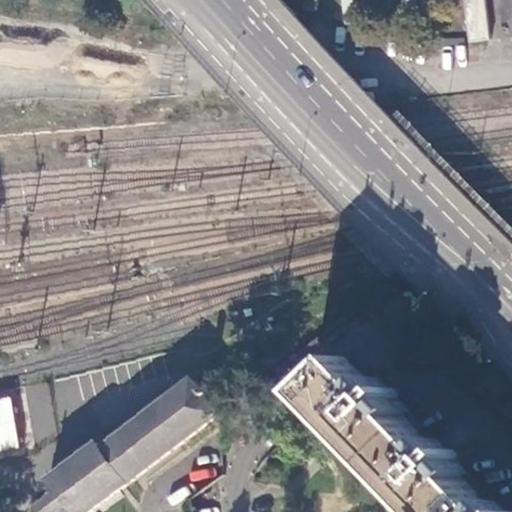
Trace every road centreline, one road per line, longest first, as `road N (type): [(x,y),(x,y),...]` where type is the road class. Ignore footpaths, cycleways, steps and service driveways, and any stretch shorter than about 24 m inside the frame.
road 1 (primary): [(185,0),(511,339)]
road 2 (primary): [(511,281),(247,0)]
